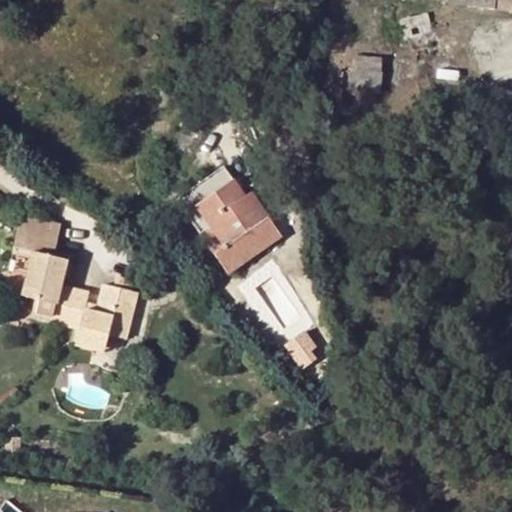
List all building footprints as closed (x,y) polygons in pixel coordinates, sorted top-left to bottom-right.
[(511,6),(511,0),(444,0),(444,3),(494,9),(496,5),(511,8),(511,6)] [(432,28),(428,14),(383,25),(397,84),(455,70),(446,24),(432,28)] [(355,71),(382,73),(383,59),(357,57),(355,71)] [(339,89),(354,91),(355,71),(341,69),(339,89)] [(355,71),(354,91),(380,94),(382,73),(355,71)] [(479,112),(511,116),(511,91),(470,85),(467,107),(479,109),(479,112)] [(253,205),(247,197),(225,166),(177,200),(230,274),(283,237),(258,200),(253,205)] [(258,200),(252,193),(247,197),(253,205),(258,200)] [(55,322),(64,286),(70,260),(55,257),(62,225),(22,215),(15,247),(34,250),(32,257),(23,295),(35,298),(31,316),(55,322)] [(34,250),(15,247),(14,253),(32,257),(34,250)] [(117,276),(114,287),(131,291),(133,280),(117,276)] [(126,339),(138,293),(131,291),(114,287),(104,285),(99,305),(98,312),(86,309),(87,302),(90,292),(64,286),(55,322),(81,329),(78,344),(105,351),(108,335),(126,339)] [(99,305),(87,302),(86,309),(98,312),(99,305)]
